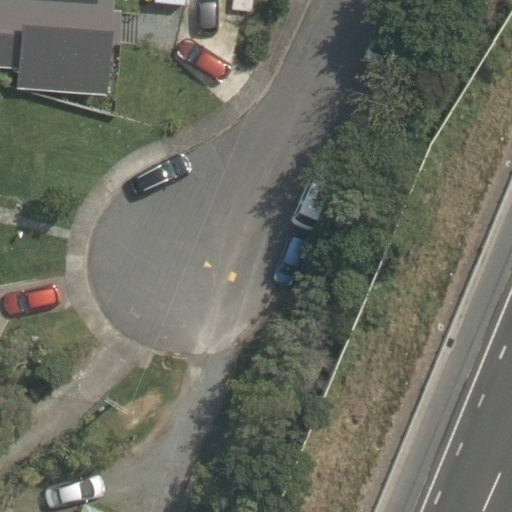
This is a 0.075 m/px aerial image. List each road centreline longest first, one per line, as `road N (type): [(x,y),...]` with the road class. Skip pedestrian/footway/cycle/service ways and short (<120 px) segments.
road 1 (residential): [(356,0),(303,120),(199,243)]
road 2 (motorway): [(462,511),(511,398)]
